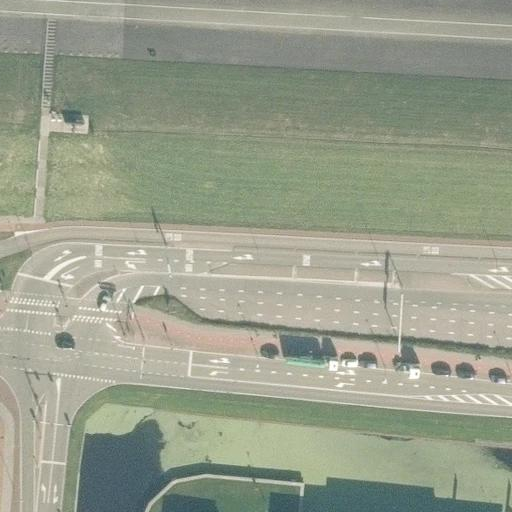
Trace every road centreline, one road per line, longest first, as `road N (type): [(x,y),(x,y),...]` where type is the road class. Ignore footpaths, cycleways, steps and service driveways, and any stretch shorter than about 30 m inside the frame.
road 1 (primary): [(511,269),(58,251),(24,288),(22,348)]
road 2 (primary): [(69,353),(87,311),(123,279),(511,299)]
road 3 (tertiary): [(69,353),(511,399)]
road 4 (primary): [(22,348),(37,510)]
road 5 (primary): [(37,510),(69,353)]
